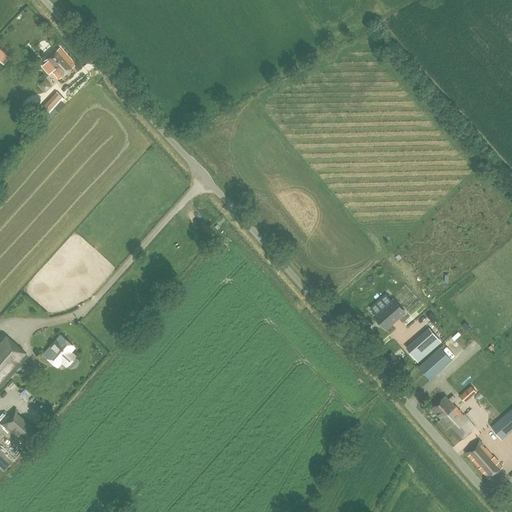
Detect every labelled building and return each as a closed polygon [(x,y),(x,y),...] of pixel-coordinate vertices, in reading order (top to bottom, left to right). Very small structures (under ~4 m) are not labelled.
[(60,78),(75,64),(60,47),(45,61),(60,78)] [(51,77),(44,82),(51,91),(58,85),(51,77)] [(48,121),(67,101),(57,92),(38,112),(48,121)] [(45,124),(41,120),(37,124),(41,128),(45,124)] [(392,301),(373,318),(384,331),(404,314),(392,301)] [(432,313),(428,316),(433,322),(437,319),(432,313)] [(441,343),(428,329),(406,349),(419,363),(441,343)] [(0,387),(28,355),(4,333),(0,337),(0,387)] [(67,365),(75,356),(70,351),(74,347),(61,335),(45,354),(57,365),(62,360),(67,365)] [(400,359),(407,354),(401,345),(394,350),(400,359)] [(508,388),(511,383),(511,367),(509,365),(502,372),(494,364),(474,385),(486,396),(495,386),(502,392),(507,387),(508,388)] [(466,402),(478,392),(472,385),(460,396),(466,402)] [(461,441),(476,427),(456,405),(455,406),(446,395),(432,407),(442,418),(440,420),(447,429),(449,428),(461,441)] [(0,412),(1,416),(9,412),(7,407),(0,410),(0,412)] [(17,412),(18,410),(15,407),(1,423),(24,444),(39,428),(35,425),(34,427),(17,412)] [(511,408),(498,420),(509,433),(511,430),(511,408)] [(489,479),(503,467),(480,439),(466,451),(489,479)]
